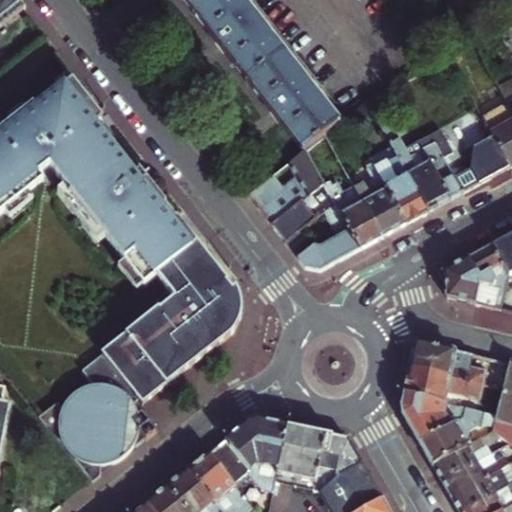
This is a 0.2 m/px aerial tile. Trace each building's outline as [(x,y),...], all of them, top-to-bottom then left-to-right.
[(0,0),(0,30),(27,10),(18,0),(0,0)] [(339,125),(241,0),(187,0),(211,29),(271,107),(305,151),(339,125)] [(139,406),(144,403),(149,408),(172,389),(236,337),(237,336),(239,334),(241,332),(242,330),(244,328),(245,326),(245,323),(246,321),(247,319),(247,317),(247,314),(247,312),(247,309),(247,307),(247,304),(246,302),(245,299),(245,297),(244,295),(242,293),(240,289),(237,292),(231,285),(233,284),(206,250),(152,181),(149,184),(135,165),(104,125),(110,121),(74,79),(39,107),(36,103),(0,131),(0,219),(46,184),(41,178),(51,170),(145,284),(158,273),(176,296),(160,308),(159,306),(102,351),(103,352),(84,368),(98,386),(111,388),(121,391),(127,396),(134,401),(139,406)] [(511,86),(502,92),(511,110),(511,86)] [(496,143),(511,172),(511,110),(502,92),(476,107),(496,143)] [(456,157),(444,133),(408,152),(403,143),(401,144),(378,101),(370,105),(391,143),(430,217),(451,206),(465,198),(446,162),(454,158),(456,157)] [(357,190),(385,242),(397,235),(407,230),(367,156),(349,121),(346,123),(328,137),(341,162),(350,177),(367,169),(371,172),(368,175),(372,182),(357,190)] [(337,206),(363,254),(373,249),(385,242),(357,190),(347,195),(342,185),(335,189),(331,181),(333,179),(328,170),(341,162),(328,137),(307,153),(326,186),(337,206)] [(391,143),(367,156),(407,230),(418,224),(430,217),(391,143)] [(497,172),(500,179),(511,172),(496,143),(482,151),(494,174),(497,172)] [(273,227),(326,186),(307,153),(290,166),(298,180),(284,191),(274,178),(250,197),(260,210),(267,206),(270,210),(264,215),(267,219),(273,227)] [(454,158),(446,162),(465,198),(470,195),(473,194),(454,158)] [(326,186),(273,227),(284,241),(288,246),(326,215),(337,206),(326,186)] [(308,272),(325,275),(348,263),(363,254),(337,206),(326,215),(340,241),(321,252),(318,247),(300,261),(308,272)] [(511,240),(495,250),(510,280),(511,279),(511,240)] [(447,277),(450,302),(478,308),(482,288),(498,286),(493,312),(504,314),(511,282),(510,280),(495,250),(481,258),(447,277)] [(498,286),(482,288),(478,308),(493,312),(498,286)] [(418,356),(414,373),(485,390),(489,376),(456,369),(460,353),(420,345),(418,356)] [(450,396),(482,404),(485,390),(414,373),(412,386),(409,398),(448,407),(450,396)] [(511,374),(506,395),(499,419),(494,435),(501,439),(510,447),(511,447),(511,374)] [(111,388),(98,386),(96,386),(93,387),(90,388),(88,389),(84,390),(82,391),(80,393),(77,395),(75,396),(73,399),(71,401),(69,403),(67,405),(66,408),(65,410),(62,408),(44,422),(72,456),(97,487),(99,485),(105,480),(104,470),(105,470),(108,470),(110,469),(113,469),(116,468),(119,467),(122,466),(124,464),(127,463),(129,461),(131,459),(133,457),(135,455),(137,453),(139,450),(149,443),(150,444),(152,443),(160,437),(156,433),(157,432),(145,417),(144,418),(144,416),(143,414),(141,411),(140,408),(139,406),(134,401),(127,396),(121,391),(111,388)] [(467,421),(469,412),(448,407),(409,398),(405,418),(414,434),(422,448),(467,421)] [(0,479),(0,472),(13,413),(3,411),(0,410),(0,484),(1,479),(0,479)] [(430,460),(435,469),(471,448),(465,438),(478,431),(482,415),(469,412),(467,421),(422,448),(430,460)] [(240,434),(213,456),(239,490),(253,479),(267,497),(277,498),(279,488),(281,478),(291,430),(263,424),(251,426),(240,434)] [(319,487),(317,496),(324,498),(342,479),(337,474),(340,457),(345,459),(348,444),(341,442),(318,437),(291,430),(281,478),(319,487)] [(501,439),(494,435),(471,448),(435,469),(440,477),(444,484),(479,464),(492,457),(487,447),(501,439)] [(324,498),(332,511),(367,511),(385,502),(375,485),(361,461),(351,444),(348,444),(345,459),(340,457),(337,474),(342,479),(324,498)] [(202,465),(191,474),(220,511),(256,511),(239,490),(213,456),(202,465)] [(483,473),(479,464),(444,484),(449,493),(453,501),(501,473),(496,465),(483,473)] [(506,481),(501,473),(453,501),(457,507),(459,511),(467,511),(496,496),(492,489),(506,481)] [(220,511),(191,474),(183,481),(171,491),(186,511),(220,511)] [(319,487),(281,478),(279,488),(317,496),(319,487)] [(506,481),(492,489),(496,496),(509,488),(506,481)] [(496,496),(467,511),(502,511),(511,506),(511,492),(509,488),(496,496)] [(186,511),(171,491),(162,498),(150,507),(154,511),(186,511)] [(390,511),(385,502),(367,511),(390,511)]
